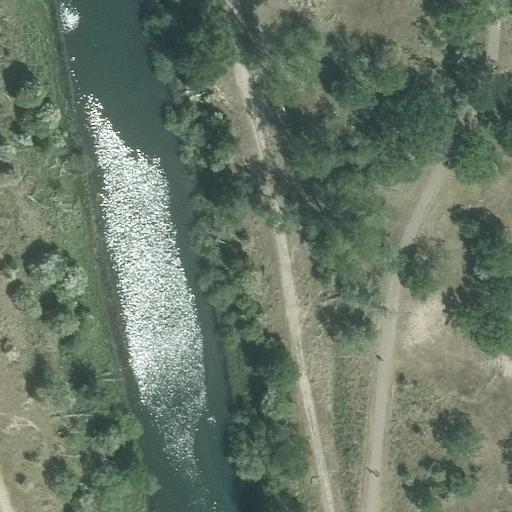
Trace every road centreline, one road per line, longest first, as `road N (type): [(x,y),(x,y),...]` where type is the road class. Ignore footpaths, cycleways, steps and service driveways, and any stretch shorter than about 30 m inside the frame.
road 1 (track): [(370,511),(392,293),(429,188),(489,74),(495,0)]
road 2 (track): [(333,511),(230,0)]
